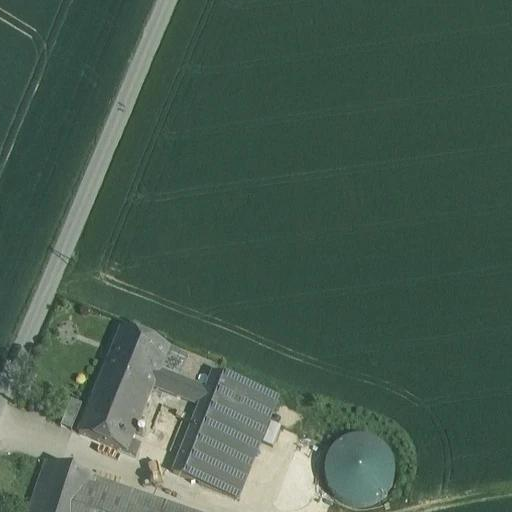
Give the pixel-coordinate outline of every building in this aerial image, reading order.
[(170,350),(121,330),(103,374),(152,394),(154,389),(161,372),(170,350)] [(179,354),(170,350),(161,372),(170,376),(179,354)] [(225,406),(234,384),(213,376),(207,391),(170,376),(161,372),(154,389),(200,408),(173,474),(199,485),(230,408),(225,406)] [(152,394),(103,374),(79,435),(136,458),(141,446),(132,442),(152,394)] [(234,384),(225,406),(230,408),(199,485),(237,500),(277,401),(234,384)] [(71,402),(60,427),(71,432),(82,406),(71,402)] [(325,447),(343,510),(399,493),(381,431),(325,447)] [(71,460),(50,453),(46,463),(67,470),(71,460)] [(67,470),(46,463),(30,511),(91,511),(100,486),(102,482),(67,470)] [(178,511),(100,486),(91,511),(178,511)]
